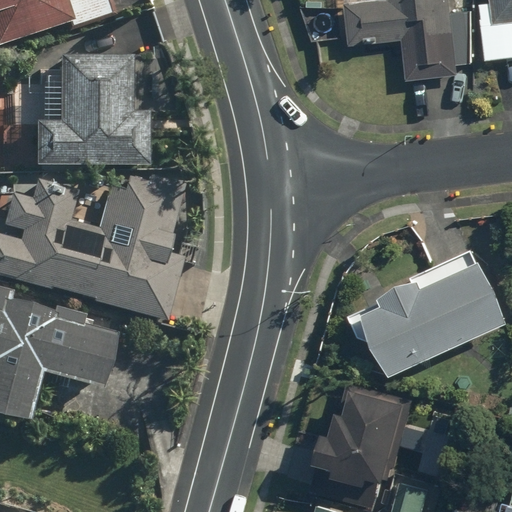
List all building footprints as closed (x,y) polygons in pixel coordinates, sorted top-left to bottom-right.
[(0,0),(0,44),(69,23),(72,22),(63,0),(0,0)] [(69,23),(71,27),(111,14),(105,0),(63,0),(72,22),(69,23)] [(405,85),(460,80),(459,69),(473,67),(472,14),(446,18),(444,0),(386,0),(386,2),(345,6),(349,48),(401,42),(405,85)] [(511,0),(490,0),(491,5),(494,29),(511,26),(511,0)] [(485,64),(511,61),(511,26),(494,29),(491,5),(478,7),(485,64)] [(31,167),(146,167),(146,113),(129,113),(129,56),(55,56),(55,123),(31,123),(31,167)] [(0,277),(163,322),(180,259),(164,255),(183,184),(149,175),(147,183),(126,177),(122,191),(109,188),(97,229),(69,221),(77,191),(34,179),(29,198),(10,193),(1,227),(20,232),(17,241),(0,236),(0,277)] [(366,342),(388,376),(503,323),(476,264),(419,290),(416,282),(376,301),(379,308),(360,315),(366,342)] [(101,392),(116,334),(78,324),(79,319),(7,300),(9,290),(0,287),(0,423),(21,430),(36,375),(101,392)] [(315,468),(309,492),(372,509),(378,486),(387,488),(410,402),(346,386),(340,409),(332,407),(324,438),(317,437),(310,467),(315,468)] [(421,511),(428,489),(398,481),(389,511),(339,511),(316,506),(314,511),(421,511)]
